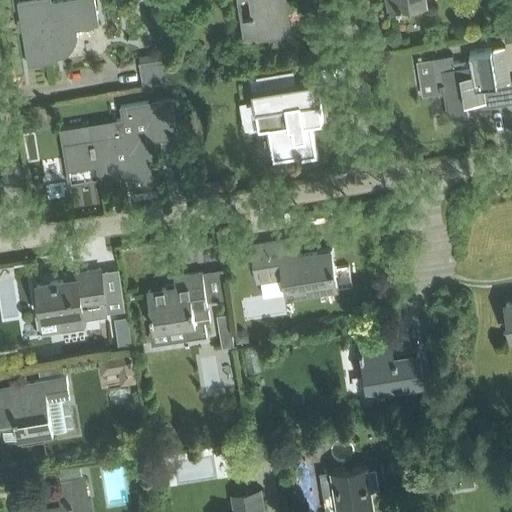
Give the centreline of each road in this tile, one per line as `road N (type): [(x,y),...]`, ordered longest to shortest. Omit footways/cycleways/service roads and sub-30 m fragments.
road 1 (residential): [(12,236),(368,178)]
road 2 (residential): [(368,178),(340,0)]
road 3 (residential): [(368,178),(511,155)]
